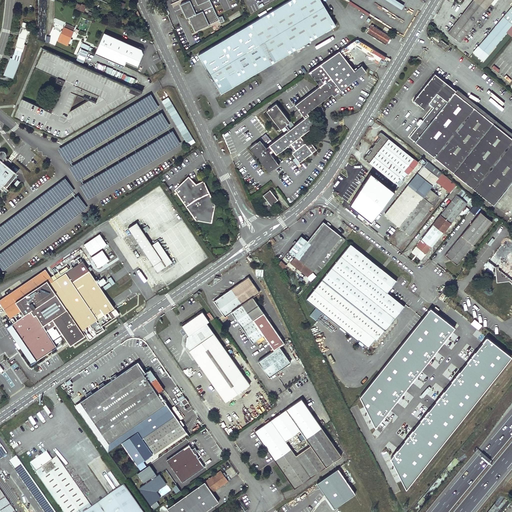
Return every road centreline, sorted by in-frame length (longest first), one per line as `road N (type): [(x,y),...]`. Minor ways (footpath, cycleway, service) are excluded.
road 1 (tertiary): [(0,417),(257,239)]
road 2 (tertiary): [(257,239),(316,191),(435,0)]
road 3 (residential): [(140,0),(257,239)]
road 4 (unknown): [(164,304),(219,404),(232,410),(260,395)]
